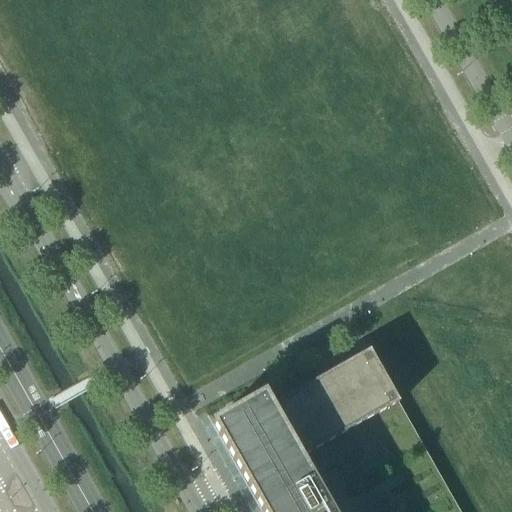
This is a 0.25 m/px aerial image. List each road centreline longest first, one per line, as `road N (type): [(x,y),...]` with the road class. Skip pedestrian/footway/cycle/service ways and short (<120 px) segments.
road 1 (tertiary): [(197,511),(0,169)]
road 2 (unclassified): [(432,0),(511,141)]
